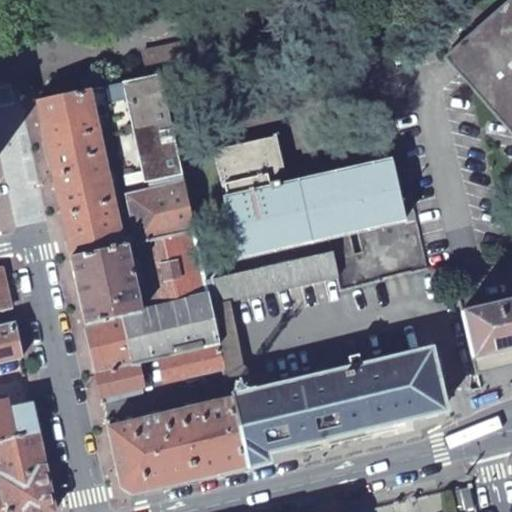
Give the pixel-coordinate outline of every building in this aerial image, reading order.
[(511,0),(508,0),(444,58),(466,82),(511,134),(511,0)] [(179,43),(138,52),(143,68),(183,59),(179,43)] [(157,75),(35,101),(70,256),(192,229),(157,75)] [(405,219),(391,161),(278,186),(278,182),(269,185),(267,176),(284,173),(276,139),(216,152),(222,187),(226,187),(228,199),(223,200),(238,259),(405,219)] [(192,229),(70,256),(84,324),(208,296),(204,280),(192,229)] [(331,252),(204,280),(208,296),(211,306),(337,278),(331,252)] [(448,268),(432,271),(434,284),(451,280),(448,268)] [(1,269),(0,269),(0,311),(9,310),(1,269)] [(208,296),(84,324),(96,373),(138,363),(149,360),(218,343),(211,306),(208,296)] [(511,365),(511,299),(463,311),(477,374),(511,365)] [(12,326),(0,328),(0,363),(20,359),(12,326)] [(218,343),(149,360),(150,367),(162,364),(166,379),(223,365),(218,343)] [(230,396),(230,397),(246,466),(266,462),(264,451),(321,439),(379,425),(417,416),(431,413),(444,409),(429,349),(360,365),(355,345),(345,348),(350,367),(230,396)] [(138,363),(96,373),(102,404),(145,392),(138,363)] [(230,397),(107,426),(119,486),(131,492),(190,478),(246,466),(230,397)] [(0,439),(35,430),(29,404),(6,410),(5,402),(0,402),(0,439)] [(0,488),(6,511),(48,511),(53,511),(35,430),(0,439),(0,488)] [(459,487),(449,489),(454,511),(475,506),(470,484),(459,487)]
